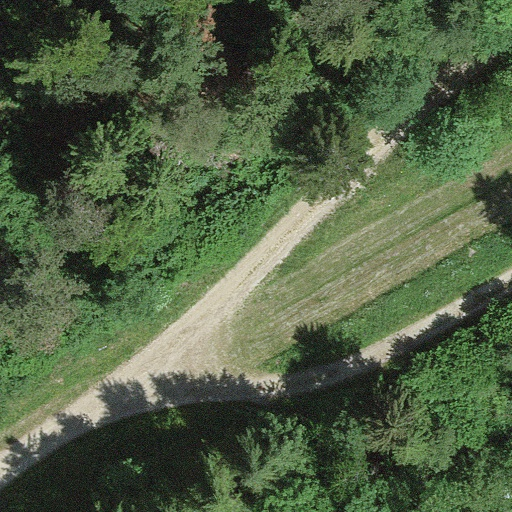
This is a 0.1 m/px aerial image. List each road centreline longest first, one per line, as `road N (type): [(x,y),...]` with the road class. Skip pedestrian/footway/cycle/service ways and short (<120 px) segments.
road 1 (track): [(148,383),(398,125),(511,31)]
road 2 (track): [(148,383),(311,388),(511,275)]
road 3 (track): [(0,474),(148,383)]
